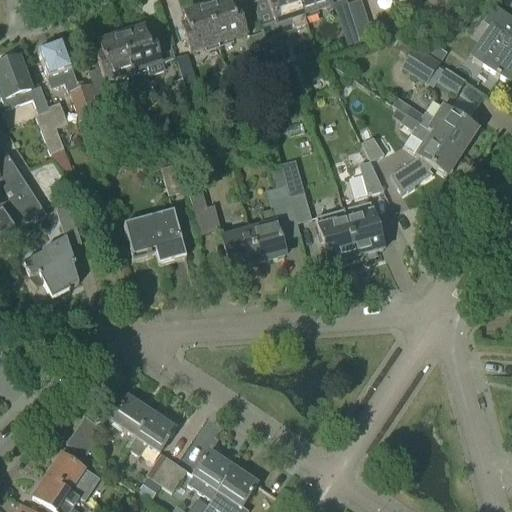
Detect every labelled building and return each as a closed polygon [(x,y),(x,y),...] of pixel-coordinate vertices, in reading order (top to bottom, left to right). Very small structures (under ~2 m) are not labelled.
[(273,26),(259,31),(261,36),(260,36),(263,44),(306,30),(302,18),(295,0),(267,0),(265,1),(273,26)] [(295,0),(302,18),(330,9),(327,0),(295,0)] [(218,2),(203,7),(216,47),(245,37),(236,10),(230,12),(227,2),(218,5),(218,2)] [(359,3),(347,7),(357,36),(356,36),(358,42),(370,37),(359,3)] [(184,28),(179,29),(187,56),(216,47),(203,7),(188,11),(189,14),(181,17),(184,28)] [(347,7),(335,11),(345,40),(356,36),(357,36),(347,7)] [(490,31),(470,61),(481,68),(506,85),(508,82),(510,82),(511,78),(511,20),(497,10),(485,27),(490,31)] [(133,30),(118,35),(132,75),(161,65),(152,38),(146,40),(142,31),(134,34),(133,30)] [(93,73),(86,76),(92,93),(104,129),(121,124),(108,83),(132,75),(118,35),(104,40),(105,43),(97,46),(100,56),(94,58),(95,60),(90,62),(93,73)] [(260,36),(249,40),(258,69),(270,65),(263,44),(260,36)] [(43,51),(36,54),(46,82),(50,91),(64,86),(78,124),(98,117),(89,89),(83,91),(81,86),(75,88),(70,74),(71,74),(61,45),(53,48),(51,45),(44,47),(43,51)] [(413,51),(400,70),(424,86),(428,80),(454,97),(463,84),(443,71),(441,74),(434,69),(436,67),(413,51)] [(195,92),(184,58),(174,61),(186,95),(195,92)] [(3,66),(0,67),(0,101),(4,113),(31,103),(35,115),(38,114),(39,118),(33,120),(47,159),(61,154),(53,133),(45,111),(38,91),(29,94),(17,61),(15,62),(10,60),(5,61),(3,66)] [(56,107),(45,111),(53,133),(64,129),(56,107)] [(409,111),(405,118),(460,156),(475,132),(439,109),(431,121),(423,116),(421,119),(409,111)] [(405,118),(399,126),(412,134),(410,138),(425,147),(419,155),(416,160),(445,179),(460,156),(405,118)] [(73,147),(88,140),(83,130),(69,137),(73,147)] [(371,142),(360,147),(368,165),(382,158),(371,142)] [(0,248),(9,243),(7,240),(10,238),(12,241),(22,235),(20,232),(33,224),(35,227),(45,220),(5,158),(0,160),(0,248)] [(368,165),(357,168),(365,199),(381,194),(368,165)] [(176,166),(160,171),(167,200),(184,195),(176,166)] [(261,230),(247,234),(256,266),(283,259),(272,218),(290,213),(279,172),(268,175),(273,193),(265,195),(270,214),(257,217),(261,230)] [(302,197),(288,201),(295,227),(309,223),(302,197)] [(341,213),(355,264),(374,259),(372,255),(380,253),(368,206),(341,214),(341,213)] [(41,256),(20,266),(20,267),(21,267),(28,280),(37,277),(49,300),(76,286),(70,268),(72,267),(67,249),(79,245),(67,209),(54,213),(63,241),(40,253),(41,256)] [(212,210),(192,215),(199,238),(219,233),(212,210)] [(340,214),(314,221),(326,268),(334,266),(335,270),(355,264),(341,213),(340,214)] [(171,214),(121,228),(131,263),(153,257),(157,269),(184,261),(171,214)] [(246,230),(219,237),(229,274),(256,266),(247,234),(246,230)] [(118,396),(107,412),(113,417),(109,424),(133,440),(149,416),(118,396)] [(135,441),(127,453),(139,461),(147,449),(158,457),(174,433),(149,416),(133,440),(135,441)] [(84,421),(75,434),(85,441),(93,427),(84,421)] [(93,427),(85,441),(92,446),(101,432),(93,427)] [(75,434),(66,448),(76,454),(85,441),(75,434)] [(85,441),(76,454),(84,459),(92,446),(85,441)] [(207,455),(185,488),(199,497),(196,500),(204,505),(213,493),(215,495),(231,471),(219,463),(222,459),(211,451),(208,456),(207,455)] [(145,480),(135,496),(149,504),(159,488),(160,489),(175,467),(158,457),(144,479),(145,480)] [(61,458),(46,480),(79,502),(79,501),(84,504),(98,483),(61,458)] [(175,467),(160,489),(171,496),(185,474),(175,467)] [(231,471),(215,495),(203,511),(214,511),(215,511),(241,511),(240,511),(256,487),(231,471)] [(46,480),(31,502),(40,507),(36,511),(72,511),(79,502),(46,480)]
